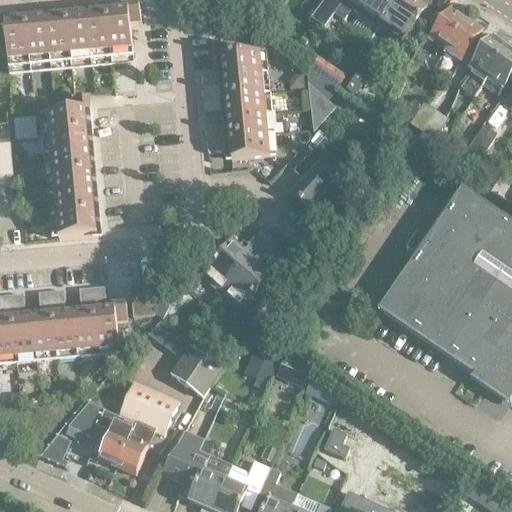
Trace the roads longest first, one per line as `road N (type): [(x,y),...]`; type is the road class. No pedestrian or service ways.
road 1 (residential): [(0,270),(138,259),(171,235),(193,179),(187,54),(155,0)]
road 2 (unknown): [(189,109),(131,107),(120,115),(138,259)]
road 3 (unknown): [(193,179),(265,197),(307,226)]
